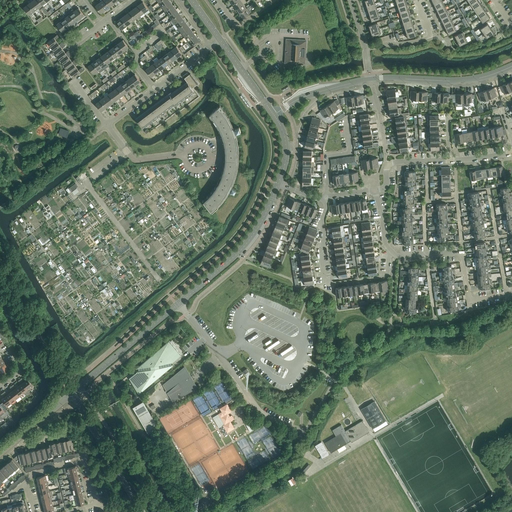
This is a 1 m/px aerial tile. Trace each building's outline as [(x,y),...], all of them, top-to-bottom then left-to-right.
[(42,5),(38,0),(34,0),(33,1),(38,9),(42,5)] [(103,0),(100,3),(105,9),(105,10),(110,7),(104,0),(103,0)] [(240,0),(233,5),(237,9),(243,4),(240,0)] [(473,9),(481,4),(477,0),(470,5),(473,9)] [(38,9),(33,1),(28,5),(34,12),(38,9)] [(170,1),(162,6),(165,11),(173,5),(170,1)] [(442,1),(434,5),(436,10),(444,6),(442,1)] [(138,5),(139,7),(144,13),(148,10),(143,2),(138,5)] [(105,10),(105,9),(100,3),(95,6),(101,13),(105,10)] [(367,11),(376,8),(375,3),(366,6),(367,11)] [(243,4),(237,9),(240,14),(246,9),(243,4)] [(397,7),(399,12),(408,9),(406,4),(397,7)] [(481,4),(473,9),(476,14),(484,9),(481,4)] [(34,12),(28,5),(24,8),(29,15),(34,12)] [(144,13),(139,7),(138,5),(134,9),(140,16),(144,13)] [(173,5),(165,11),(169,15),(176,9),(173,5)] [(248,8),(246,9),(240,14),(243,18),(250,13),(251,12),(249,9),(253,6),(252,5),(250,6),(248,8)] [(438,15),(447,11),(444,6),(436,10),(438,15)] [(75,13),(79,19),(80,19),(84,16),(78,8),(74,11),(75,13)] [(369,16),(378,13),(376,8),(367,11),(369,16)] [(130,12),(135,19),(140,16),(134,9),(130,12)] [(176,9),(169,15),(172,19),(179,14),(176,9)] [(399,12),(400,17),(409,15),(408,9),(399,12)] [(479,18),(487,13),(484,9),(476,14),(479,18)] [(80,19),(79,19),(75,13),(74,11),(70,15),(75,22),(80,19)] [(447,11),(438,15),(441,20),(449,16),(447,11)] [(125,15),(131,23),(135,19),(130,12),(125,15)] [(378,13),(369,16),(371,22),(380,19),(378,13)] [(487,13),(479,18),(482,23),(490,18),(487,13)] [(179,14),(172,19),(175,24),(183,18),(179,14)] [(65,18),(71,25),(75,22),(70,15),(65,18)] [(121,18),(122,19),(127,26),(131,23),(125,15),(121,18)] [(400,17),(402,23),(411,20),(409,15),(400,17)] [(443,25),(451,21),(449,16),(441,20),(443,25)] [(62,22),(67,28),(67,29),(71,25),(65,18),(61,21),(62,22)] [(127,26),(122,19),(121,18),(117,22),(122,29),(127,26)] [(178,28),(185,23),(186,23),(183,18),(175,24),(178,28)] [(402,23),(404,28),(413,25),(411,20),(402,23)] [(67,29),(67,28),(62,22),(61,21),(56,24),(62,32),(67,29)] [(451,21),(443,25),(445,30),(454,26),(451,21)] [(186,23),(185,23),(178,28),(182,32),(189,27),(186,23)] [(370,31),(379,29),(377,23),(368,26),(370,31)] [(483,34),(491,29),(488,24),(480,29),(483,34)] [(404,28),(405,33),(414,30),(413,25),(404,28)] [(454,26),(445,30),(448,35),(456,31),(454,26)] [(189,27),(182,32),(185,37),(192,31),(189,27)] [(379,29),(370,31),(371,37),(381,34),(379,29)] [(473,29),(470,31),(477,41),(480,39),(473,29)] [(486,38),(487,40),(489,39),(488,37),(494,33),(491,29),(483,34),(486,38)] [(414,30),(405,33),(407,38),(416,35),(414,30)] [(192,31),(185,37),(188,41),(194,36),(196,35),(192,31)] [(456,41),(465,37),(463,32),(454,37),(456,41)] [(48,46),(55,41),(54,41),(58,37),(57,35),(46,43),(48,46)] [(196,35),(194,36),(188,41),(191,46),(199,40),(196,35)] [(465,37),(456,41),(459,46),(467,42),(465,37)] [(286,39),(285,63),(305,64),(306,40),(286,39)] [(119,45),(124,51),(128,48),(123,40),(118,44),(119,45)] [(57,44),(50,49),(52,52),(63,44),(62,42),(58,45),(57,44)] [(63,44),(52,52),(55,55),(61,50),(61,49),(65,46),(63,44)] [(124,51),(119,45),(118,44),(114,47),(119,54),(124,51)] [(110,50),(115,57),(115,58),(119,54),(114,47),(110,50)] [(172,50),(176,56),(177,57),(182,54),(176,47),(172,50)] [(105,53),(111,61),(115,58),(115,57),(110,50),(105,53)] [(177,57),(176,56),(172,50),(167,53),(173,61),(177,57)] [(63,53),(57,58),(59,61),(70,53),(68,51),(64,54),(63,53)] [(70,53),(59,61),(61,64),(68,59),(67,58),(71,55),(70,53)] [(101,57),(102,58),(107,64),(111,61),(105,53),(101,57)] [(163,56),(168,63),(169,64),(173,61),(167,53),(163,56)] [(159,60),(163,66),(164,67),(169,64),(168,63),(163,56),(159,60)] [(97,60),(102,67),(104,69),(108,66),(107,64),(102,58),(101,57),(97,60)] [(70,62),(63,66),(66,69),(76,61),(75,59),(70,62)] [(93,64),(98,70),(98,71),(102,67),(97,60),(92,63),(93,64)] [(154,63),(159,69),(160,70),(164,67),(163,66),(159,60),(154,63)] [(76,61),(66,69),(68,72),(74,67),(78,63),(76,61)] [(98,71),(98,70),(93,64),(92,63),(88,66),(93,74),(98,71)] [(150,66),(155,73),(156,74),(160,70),(159,69),(154,63),(150,66)] [(156,74),(155,73),(150,66),(145,70),(151,77),(156,74)] [(76,70),(70,75),(72,78),(83,70),(81,68),(77,71),(76,70)] [(136,119),(143,128),(174,104),(175,106),(194,91),(192,88),(198,84),(190,74),(189,75),(187,72),(182,77),(183,78),(183,77),(188,83),(171,95),(170,94),(136,119)] [(130,78),(135,84),(136,86),(140,82),(135,75),(130,78)] [(135,84),(130,78),(126,81),(132,89),(136,86),(135,84)] [(132,89),(126,81),(122,84),(122,85),(127,92),(132,89)] [(511,91),(508,83),(500,86),(504,94),(511,91)] [(127,92),(122,85),(122,84),(117,88),(118,88),(123,95),(127,92)] [(123,95),(118,88),(117,88),(113,91),(119,98),(123,95)] [(486,90),(488,99),(496,96),(494,88),(486,90)] [(387,99),(396,98),(395,89),(386,90),(387,99)] [(488,99),(486,90),(478,93),(480,101),(488,99)] [(119,98),(113,91),(109,94),(114,102),(119,98)] [(418,100),(419,92),(411,91),(410,100),(418,100)] [(429,97),(430,93),(427,93),(428,92),(419,92),(418,100),(427,101),(427,97),(429,97)] [(432,97),(431,101),(431,104),(434,105),(435,101),(440,102),(440,93),(432,92),(432,93),(430,93),(429,97),(432,97)] [(440,93),(440,102),(448,102),(449,99),(452,98),(452,94),(449,94),(449,93),(440,93)] [(104,97),(105,98),(110,105),(114,102),(109,94),(104,97)] [(455,94),(452,94),(452,98),(455,98),(455,103),(455,106),(464,106),(463,103),(463,94),(455,94)] [(472,94),(463,94),(463,103),(464,106),(469,106),(469,103),(472,102),(472,99),(474,98),(474,95),(472,95),(472,94)] [(354,96),(355,105),(364,104),(363,100),(366,100),(365,95),(354,96)] [(355,105),(354,96),(345,97),(347,106),(355,105)] [(100,101),(105,107),(106,108),(110,105),(105,98),(104,97),(100,101)] [(105,107),(100,101),(96,104),(101,111),(106,108),(105,107)] [(336,111),(337,113),(340,111),(338,109),(339,109),(334,101),(327,106),(331,113),(336,111)] [(331,113),(327,106),(320,110),(324,118),(331,113)] [(225,195),(228,190),(230,191),(234,194),(236,189),(232,187),(230,186),(232,182),(234,175),(236,168),(237,161),(237,153),(237,146),(235,139),(234,134),(236,134),(241,132),(239,127),(234,129),(232,130),(230,125),(227,119),(223,113),(218,107),(215,110),(214,110),(214,111),(213,111),(213,112),(210,115),(214,119),(217,125),(220,130),(222,136),(221,136),(222,140),(223,139),(224,141),(225,147),(226,154),(226,160),(225,166),(223,172),(222,178),(221,180),(219,179),(217,183),(218,183),(218,182),(219,183),(216,188),(212,193),(208,198),(204,202),(207,206),(207,207),(208,207),(211,211),(216,206),(221,201),(225,195)] [(397,108),(389,110),(390,118),(395,117),(399,117),(397,108)] [(310,126),(318,128),(320,119),(312,117),(310,126)] [(494,128),(495,136),(503,135),(502,126),(494,128)] [(63,129),(61,136),(67,138),(69,131),(63,129)] [(315,138),(318,139),(319,134),(317,133),(308,131),(307,136),(315,138)] [(453,135),(454,140),(452,140),(453,143),(455,142),(455,143),(463,142),(462,133),(453,135)] [(400,153),(402,153),(409,152),(407,143),(399,144),(400,153)] [(430,143),(431,151),(439,151),(439,143),(430,143)] [(369,159),(370,168),(378,167),(377,158),(369,159)] [(370,168),(369,159),(361,160),(362,169),(370,168)] [(441,176),(450,176),(450,167),(441,167),(441,170),(441,176)] [(349,173),(350,182),(359,181),(357,172),(349,173)] [(311,178),(302,178),(302,187),(311,187),(311,178)] [(501,196),(502,197),(507,196),(507,193),(508,193),(508,192),(505,192),(505,191),(506,191),(505,187),(500,188),(501,192),(499,193),(499,196),(501,196)] [(403,195),(403,199),(408,198),(408,195),(407,195),(407,194),(410,194),(410,193),(408,193),(408,189),(405,190),(405,189),(403,189),(403,191),(400,192),(401,195),(403,195)] [(408,195),(408,198),(414,198),(414,197),(416,196),(416,193),(414,193),(414,190),(414,189),(408,189),(408,193),(410,193),(410,194),(407,194),(407,195),(408,195)] [(474,199),(474,202),(480,201),(479,199),(482,198),(481,196),(479,196),(478,192),(473,193),(473,196),(475,196),(475,197),(472,198),(472,199),(474,199)] [(468,199),(469,203),(474,202),(474,199),(472,199),(472,198),(475,197),(475,196),(473,196),(473,193),(466,194),(466,196),(466,199),(468,199)] [(293,209),(297,201),(289,197),(286,206),(293,209)] [(297,201),(293,209),(298,211),(302,203),(297,201)] [(475,207),(476,211),(481,210),(481,206),(483,205),(482,203),(480,203),(480,201),(474,202),(475,205),(474,205),(474,206),(476,206),(477,207),(475,207)] [(474,202),(469,203),(470,207),(467,207),(468,210),(470,210),(470,212),(476,211),(475,207),(477,207),(476,206),(474,206),(474,205),(475,205),(474,202)] [(302,203),(298,211),(303,213),(307,205),(302,203)] [(340,212),(339,204),(330,205),(331,213),(340,212)] [(309,215),(312,207),(307,205),(303,213),(309,215)] [(504,213),(505,215),(510,214),(510,211),(511,211),(510,209),(508,210),(508,209),(509,209),(508,205),(503,206),(504,210),(502,211),(502,213),(504,213)] [(312,207),(309,215),(314,217),(317,209),(312,207)] [(277,221),(285,224),(287,219),(279,216),(277,221)] [(275,226),(283,230),(285,224),(277,221),(275,226)] [(362,232),(371,230),(369,222),(361,223),(362,232)] [(442,222),(436,222),(436,227),(434,227),(434,229),(437,230),(437,231),(442,231),(442,228),(443,228),(443,227),(441,227),(441,226),(442,226),(442,222)] [(442,228),(442,231),(448,231),(447,227),(450,227),(450,224),(447,224),(447,222),(442,222),(442,226),(441,226),(441,227),(443,227),(443,228),(442,228)] [(412,225),(407,226),(407,229),(408,229),(408,230),(406,230),(406,231),(407,231),(407,235),(413,234),(413,233),(415,232),(415,230),(412,230),(412,225)] [(273,231),(281,235),(283,230),(275,226),(273,231)] [(306,234),(314,237),(317,230),(309,226),(306,234)] [(401,231),(401,235),(407,235),(407,231),(406,231),(406,230),(408,230),(408,229),(407,229),(407,226),(401,226),(401,227),(399,228),(399,231),(401,231)] [(273,231),(271,236),(279,240),(281,235),(273,231)] [(314,237),(306,234),(304,234),(302,238),(304,239),(312,242),(314,237)] [(271,236),(269,241),(277,245),(280,246),(282,241),(279,240),(271,236)] [(304,239),(302,244),(310,247),(312,242),(304,239)] [(267,247),(277,251),(279,246),(277,245),(269,241),(267,247)] [(310,247),(302,244),(300,250),(308,253),(310,247)] [(267,247),(265,252),(273,255),(275,256),(277,251),(267,247)] [(265,252),(263,257),(271,260),(273,255),(265,252)] [(271,260),(263,257),(260,265),(268,268),(271,260)] [(346,269),(338,271),(339,279),(348,278),(346,269)] [(312,276),(304,277),(305,286),(313,285),(312,276)] [(407,285),(412,285),(412,282),(411,282),(411,281),(414,281),(414,280),(413,280),(413,276),(407,276),(407,278),(405,278),(405,281),(407,281),(407,285)] [(412,282),(412,285),(418,286),(418,284),(420,284),(420,281),(418,281),(418,277),(413,276),(413,280),(414,280),(414,281),(411,281),(411,282),(412,282)] [(379,282),(380,291),(385,290),(385,292),(388,292),(388,289),(387,281),(379,282)] [(412,294),(406,294),(406,295),(404,296),(404,299),(406,299),(406,303),(411,303),(411,300),(410,300),(410,299),(413,299),(413,298),(412,298),(412,294)] [(411,300),(411,303),(417,304),(417,302),(419,302),(419,299),(417,299),(417,294),(412,294),(412,298),(413,298),(413,299),(410,299),(410,300),(411,300)] [(452,307),(453,311),(454,312),(458,312),(457,310),(459,310),(459,308),(460,307),(461,307),(460,307),(460,304),(458,305),(457,301),(452,302),(452,305),(453,305),(453,306),(451,306),(451,308),(452,307)] [(452,302),(446,303),(446,304),(444,305),(445,308),(447,307),(448,312),(453,311),(452,307),(451,308),(451,306),(453,306),(453,305),(452,305),(452,302)] [(411,307),(411,303),(406,303),(405,307),(403,307),(403,309),(405,310),(405,312),(411,312),(411,309),(412,309),(412,308),(410,308),(410,307),(411,307)] [(411,309),(411,312),(416,313),(416,308),(419,309),(419,306),(417,305),(417,304),(411,303),(411,307),(410,307),(410,308),(412,308),(412,309),(411,309)] [(169,341),(137,368),(139,368),(139,371),(137,371),(129,378),(139,394),(173,365),(171,365),(171,362),(173,362),(181,355),(169,341)] [(164,385),(168,392),(169,394),(173,401),(196,387),(184,368),(164,385)] [(247,369),(243,372),(246,378),(252,373),(250,370),(249,372),(247,369)] [(18,386),(23,393),(28,390),(22,382),(21,381),(20,379),(18,381),(20,384),(18,386)] [(22,382),(28,390),(32,386),(27,379),(22,382)] [(23,393),(18,386),(14,389),(19,396),(23,393)] [(9,392),(15,400),(19,396),(14,389),(9,392)] [(15,400),(9,392),(5,396),(11,403),(15,400)] [(1,399),(3,402),(1,403),(4,408),(11,403),(5,396),(1,399)] [(374,399),(361,407),(373,428),(374,428),(376,431),(388,424),(386,420),(387,420),(374,399)] [(133,407),(148,433),(158,428),(143,402),(133,407)] [(227,404),(220,409),(224,415),(220,417),(225,424),(223,425),(227,432),(234,428),(230,421),(232,420),(228,413),(231,411),(227,404)] [(244,421),(248,428),(250,431),(252,430),(246,419),(244,421)] [(331,452),(351,441),(351,442),(369,432),(362,421),(345,431),(341,425),(332,430),(336,436),(325,443),(331,452)] [(315,446),(322,458),(327,455),(328,454),(327,452),(323,445),(321,442),(315,446)] [(20,460),(17,462),(20,466),(21,465),(21,464),(26,462),(24,453),(19,454),(20,460)] [(8,463),(14,470),(19,467),(12,459),(8,463)] [(14,470),(8,463),(4,466),(10,474),(14,470)] [(4,466),(0,469),(6,477),(10,474),(4,466)]
